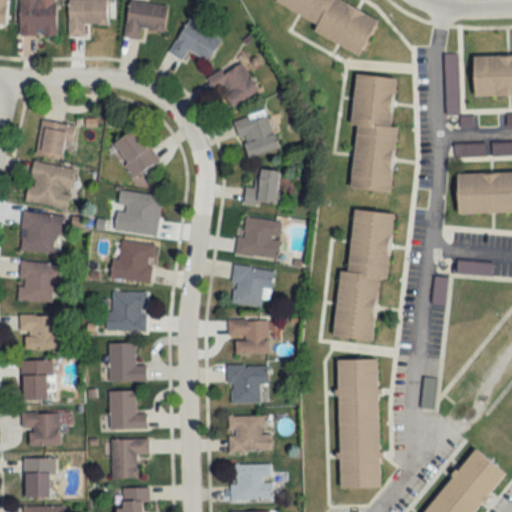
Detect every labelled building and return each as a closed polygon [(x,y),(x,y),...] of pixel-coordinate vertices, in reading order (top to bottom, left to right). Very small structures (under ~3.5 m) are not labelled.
[(20,0),(20,35),(56,35),(55,0),(20,0)] [(85,23),(107,23),(106,0),(67,0),(67,35),(85,35),(85,23)] [(167,4),(139,0),(128,0),(124,36),(139,38),(141,27),(163,30),(167,4)] [(279,0),(344,0),(376,17),(357,52),(312,26),(314,21),(279,0)] [(183,59),(188,50),(208,61),(221,39),(187,19),(169,51),(183,59)] [(471,53),(511,52),(511,90),(471,92),(471,53)] [(219,68),(207,78),(232,109),(259,87),(239,61),(223,74),(219,68)] [(353,71),(346,121),(353,122),(344,182),(387,189),(396,124),(387,123),(394,78),(353,71)] [(246,157),(278,147),(265,109),(234,120),(246,157)] [(35,154),(68,159),(73,124),(40,119),(35,154)] [(158,158),(134,127),(111,144),(135,175),(158,158)] [(511,140),(491,141),(491,154),(511,154),(511,140)] [(453,143),(453,155),(484,155),(484,143),(453,143)] [(25,200),(68,208),(75,168),(32,160),(25,200)] [(243,202),(278,205),(281,170),(255,169),(253,188),(244,187),(243,202)] [(511,207),(453,208),(453,170),(511,169),(511,207)] [(161,195),(119,191),(115,232),(157,236),(161,195)] [(329,329),(338,266),(344,267),(352,205),(392,210),(383,276),(378,276),(370,336),(329,329)] [(22,211),(19,252),(53,255),(55,234),(62,235),(64,215),(22,211)] [(242,237),(237,237),(235,255),(277,259),(281,221),(244,217),(242,237)] [(151,282),(154,244),(118,241),(117,260),(113,259),(111,279),(151,282)] [(60,263),(19,261),(17,299),(53,301),(54,283),(59,283),(60,263)] [(229,302),(261,306),(263,297),(270,297),(273,270),(234,265),(229,302)] [(108,330),(146,330),(146,292),(108,292),(108,330)] [(57,314),(20,314),(20,349),(57,349),(57,314)] [(269,318),(231,318),(231,352),(269,352),(269,318)] [(108,380),(146,380),(146,365),(135,365),(135,342),(108,342),(108,380)] [(334,355),(373,355),(377,483),(336,484),(334,355)] [(52,398),(51,359),(21,359),(22,399),(52,398)] [(228,402),(260,402),(259,383),(267,383),(267,364),(228,365),(228,402)] [(135,390),(110,390),(110,428),(146,428),(146,412),(135,412),(135,390)] [(59,412),(23,412),(23,445),(59,445),(59,412)] [(271,433),(262,433),(262,414),(227,415),(228,452),(271,451),(271,433)] [(111,478),(136,478),(136,454),(148,454),(148,439),(111,439),(111,478)] [(416,511),(472,444),(505,470),(471,511),(416,511)] [(53,458),(23,458),(23,497),(53,497),(53,458)] [(235,483),(229,483),(229,501),(271,500),(271,463),(234,464),(235,483)] [(116,507),(116,511),(146,511),(146,487),(121,487),(121,507),(116,507)]
